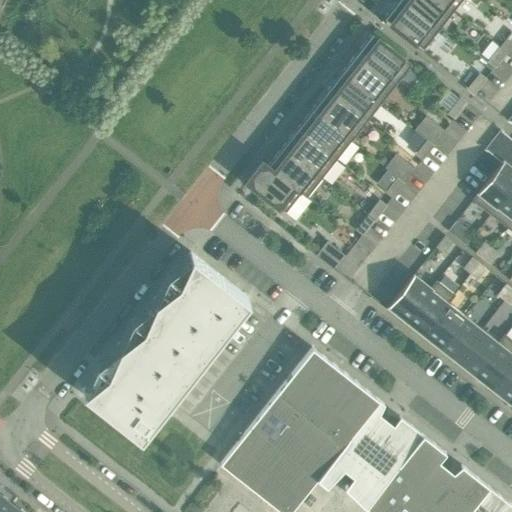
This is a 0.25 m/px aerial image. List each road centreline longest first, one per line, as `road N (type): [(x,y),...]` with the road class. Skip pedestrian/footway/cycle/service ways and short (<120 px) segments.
road 1 (residential): [(195,206),(22,417)]
road 2 (residential): [(357,0),(195,206)]
road 3 (residential): [(339,321),(511,454)]
road 4 (residential): [(195,206),(339,321)]
road 5 (residential): [(138,511),(22,417)]
